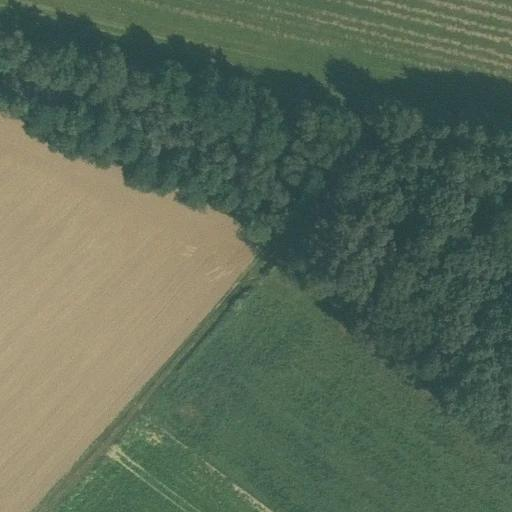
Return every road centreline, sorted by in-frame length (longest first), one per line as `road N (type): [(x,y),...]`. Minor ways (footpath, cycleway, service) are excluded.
road 1 (track): [(511,143),(0,33)]
road 2 (track): [(374,109),(364,155),(53,511)]
